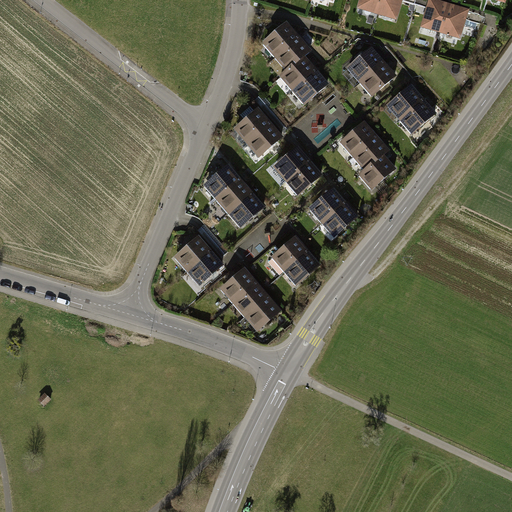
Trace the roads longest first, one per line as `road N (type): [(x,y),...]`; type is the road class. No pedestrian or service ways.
road 1 (tertiary): [(511,62),(286,371)]
road 2 (track): [(286,371),(511,477)]
road 3 (residential): [(41,0),(179,110),(209,121)]
road 4 (residential): [(128,312),(209,121)]
road 5 (residential): [(128,312),(286,371)]
road 6 (tertiary): [(286,371),(223,511)]
road 7 (residential): [(0,277),(128,312)]
road 8 (track): [(153,511),(239,432),(254,435)]
road 9 (residential): [(209,121),(228,77),(240,0)]
